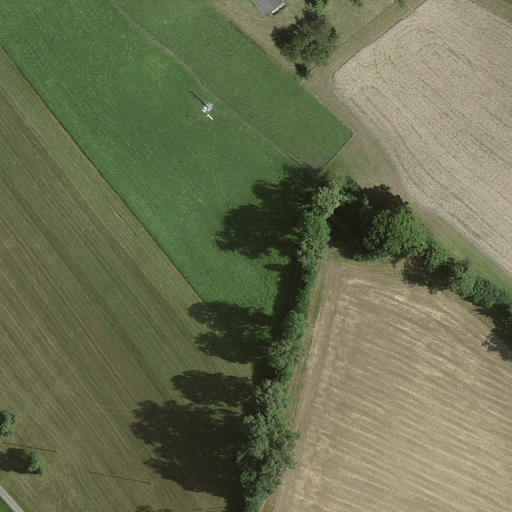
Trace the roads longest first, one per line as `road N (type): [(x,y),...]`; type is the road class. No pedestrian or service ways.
road 1 (track): [(245,511),(326,195)]
road 2 (track): [(326,195),(341,175),(511,303)]
